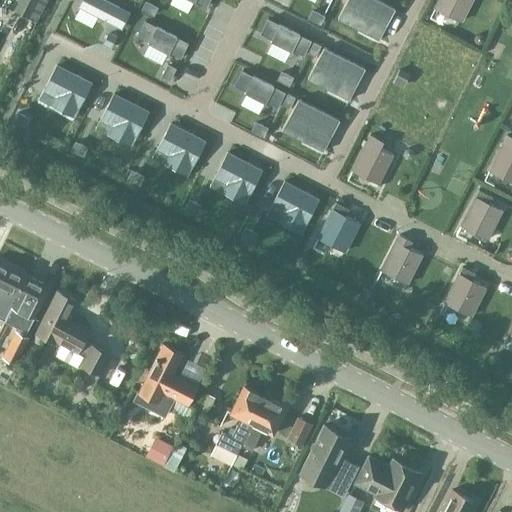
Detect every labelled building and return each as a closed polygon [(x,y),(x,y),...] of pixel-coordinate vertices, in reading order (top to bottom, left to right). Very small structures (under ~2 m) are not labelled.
[(18,0),(13,10),(27,16),(35,0),(18,0)] [(129,10),(106,0),(76,0),(73,5),(120,28),(129,10)] [(394,11),(372,0),(346,0),(336,20),(378,42),(394,11)] [(436,0),(432,8),(461,23),(472,0),(436,0)] [(188,40),(141,18),(133,35),(179,58),(188,40)] [(314,42),(267,20),(259,37),(306,59),(314,42)] [(364,71),(322,49),(306,79),(348,101),(364,71)] [(72,118),(91,84),(55,65),(37,100),(72,118)] [(286,91),(240,69),(231,86),(278,109),(286,91)] [(130,146),(148,112),(113,94),(95,128),(130,146)] [(337,122),(296,100),(280,131),(321,152),(337,122)] [(186,176),(204,142),(168,123),(150,158),(186,176)] [(394,155),(383,149),(375,145),(379,139),(369,134),(366,141),(365,140),(350,170),(379,184),(394,155)] [(511,182),(511,136),(506,134),(503,140),(502,140),(487,170),(511,182)] [(243,205),(261,171),(226,152),(208,187),(243,205)] [(300,235),(318,200),(282,182),(264,216),(300,235)] [(488,240),(503,210),(489,203),(492,197),(478,189),(475,196),(474,195),(458,225),(488,240)] [(332,208),(316,238),(343,252),(359,222),(345,215),(349,209),(335,202),(331,208),(332,208)] [(399,234),(380,270),(407,284),(422,254),(409,248),(413,242),(399,234)] [(0,319),(4,321),(28,275),(21,272),(0,261),(0,319)] [(458,273),(443,302),(470,316),(485,286),(472,280),(475,273),(462,266),(458,273)] [(28,275),(4,321),(21,330),(26,332),(30,325),(50,286),(28,275)] [(56,289),(35,332),(57,343),(58,341),(60,343),(54,354),(76,367),(78,363),(100,375),(112,354),(90,342),(85,338),(89,331),(89,330),(87,329),(89,327),(77,321),(76,322),(68,318),(77,301),(56,289)] [(15,329),(1,355),(15,362),(29,336),(15,329)] [(32,340),(24,354),(39,361),(46,347),(32,340)] [(137,391),(133,400),(164,416),(168,408),(173,398),(186,404),(197,383),(174,372),(182,354),(161,343),(144,380),(138,392),(137,391)] [(216,443),(211,454),(231,464),(232,463),(237,453),(240,446),(251,424),(265,395),(243,384),(228,413),(240,419),(231,435),(222,431),(216,443)] [(203,393),(194,412),(206,417),(215,399),(203,393)] [(251,424),(240,446),(251,451),(262,430),(273,435),(287,407),(265,395),(251,424)] [(179,413),(170,430),(180,435),(188,417),(179,413)] [(297,416),(286,437),(302,444),(312,423),(297,416)] [(323,423),(298,472),(319,483),(344,496),(359,467),(340,458),(342,453),(345,454),(351,443),(347,441),(350,436),(323,423)] [(155,436),(144,456),(162,465),(172,445),(155,436)] [(176,442),(163,466),(174,472),(187,448),(176,442)] [(237,453),(232,463),(243,468),(248,458),(237,453)] [(375,495),(383,499),(401,507),(418,474),(393,461),(389,469),(369,459),(357,483),(376,493),(375,495)] [(451,489),(439,511),(471,511),(476,503),(451,489)] [(357,511),(363,501),(347,493),(338,511),(357,511)]
